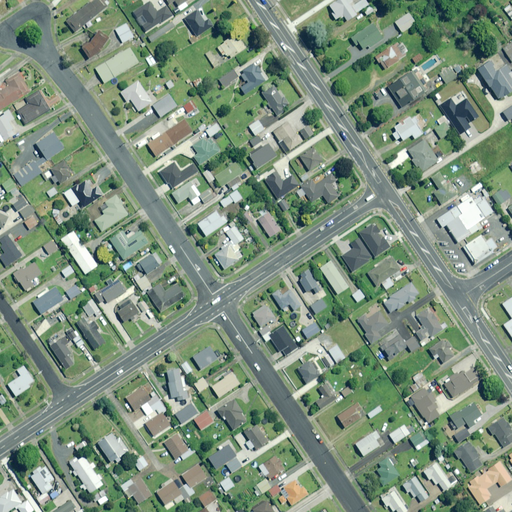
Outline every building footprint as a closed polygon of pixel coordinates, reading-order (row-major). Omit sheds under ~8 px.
[(106,0),(105,1),(103,0),(94,0),(67,22),(75,33),(91,21),(94,25),(98,22),(94,17),(109,6),(111,5),(106,0)] [(170,18),(162,8),(156,12),(147,0),(146,0),(127,14),(134,24),(141,18),(148,24),(142,31),(146,35),(170,18)] [(338,0),(330,6),(334,12),(332,13),(336,20),(343,15),(347,21),(357,15),(356,13),(369,5),(366,0),(338,0)] [(374,11),(371,6),(364,11),(367,15),(374,11)] [(205,21),(198,10),(185,19),(197,37),(214,26),(209,18),(205,21)] [(416,23),(409,13),(395,22),(402,33),(416,23)] [(384,39),(374,23),(351,38),(356,46),(359,43),(363,50),(368,46),(370,48),(384,39)] [(134,37),(127,24),(116,29),(123,43),(134,37)] [(171,24),(148,39),(152,45),(177,29),(171,24)] [(110,39),(98,31),(92,41),(82,46),(91,59),(101,52),(110,39)] [(425,40),(419,32),(414,35),(421,44),(425,40)] [(223,56),(225,55),(226,57),(229,55),(231,58),(246,48),(237,34),(217,47),(223,56)] [(407,50),(400,41),(390,48),(389,47),(376,57),(385,70),(406,55),(404,52),(407,50)] [(511,42),(503,48),(511,61),(511,42)] [(139,63),(130,48),(96,68),(105,83),(139,63)] [(219,65),(210,51),(206,53),(215,68),(219,65)] [(424,58),(420,53),(416,57),(414,54),(411,56),(416,63),(424,58)] [(156,63),(152,55),(146,58),(151,66),(156,63)] [(497,72),(490,62),(478,70),(499,100),(511,91),(511,73),(506,66),(497,72)] [(256,66),(255,63),(243,70),(245,73),(241,76),(245,82),(248,81),(249,83),(240,89),(244,96),(268,81),(258,65),(256,66)] [(457,77),(451,67),(440,75),(446,84),(457,77)] [(421,77),(416,69),(388,88),(402,108),(427,91),(419,79),(421,77)] [(239,78),(234,71),(219,80),(224,88),(239,78)] [(0,110),(30,92),(19,73),(2,83),(5,89),(0,91),(0,110)] [(201,77),(192,82),(196,90),(205,85),(201,77)] [(174,86),(171,80),(166,83),(170,89),(174,86)] [(152,102),(138,81),(121,93),(127,102),(131,99),(139,111),(152,102)] [(262,93),(268,101),(266,102),(270,108),(272,107),(278,116),(286,111),(284,108),(290,104),(286,98),(284,99),(274,86),(262,93)] [(51,110),(40,93),(27,100),(29,104),(17,111),(25,125),(51,110)] [(177,106),(170,95),(153,106),(161,117),(177,106)] [(482,121),(465,101),(455,109),(448,101),(438,109),(461,138),(482,121)] [(511,118),(511,106),(503,112),(509,120),(511,118)] [(14,119),(9,110),(4,113),(5,115),(0,117),(0,139),(2,142),(17,133),(10,121),(14,119)] [(255,136),(275,122),(270,114),(260,121),(259,120),(249,126),(255,136)] [(419,121),(415,114),(395,127),(398,131),(393,134),(397,139),(402,137),(404,140),(413,134),(415,139),(423,134),(417,123),(419,121)] [(193,132),(185,119),(148,144),(156,157),(193,132)] [(303,142),(298,134),(296,135),(288,122),(272,132),(286,153),(303,142)] [(452,132),(445,122),(435,129),(441,139),(452,132)] [(221,130),(217,123),(206,131),(211,137),(221,130)] [(314,134),(309,126),(300,132),(306,140),(314,134)] [(45,156),(48,161),(51,159),(51,158),(66,148),(55,131),(36,144),(45,156)] [(263,142),(259,135),(250,141),(254,147),(263,142)] [(207,142),(204,138),(193,146),(198,154),(194,157),(200,166),(202,164),(205,168),(211,163),(208,160),(220,151),(212,139),(207,142)] [(439,160),(425,139),(408,150),(414,159),(412,160),(417,167),(419,166),(423,172),(439,160)] [(277,156),(269,143),(250,156),(254,162),(253,163),(257,170),(277,156)] [(312,176),(320,170),(318,167),(324,162),(314,146),(299,157),(312,176)] [(48,161),(45,156),(36,162),(35,160),(14,174),(22,186),(43,172),(39,167),(48,161)] [(486,174),(477,160),(469,166),(477,179),(486,174)] [(64,161),(51,169),(42,175),(46,182),(52,178),(55,183),(59,181),(61,184),(74,176),(64,161)] [(243,172),(236,162),(215,177),(222,187),(227,183),(233,191),(239,187),(237,184),(242,180),(238,176),(243,172)] [(195,174),(190,167),(180,173),(173,165),(159,175),(170,191),(195,174)] [(215,179),(208,169),(203,173),(209,183),(215,179)] [(448,184),(441,172),(432,178),(439,190),(434,193),(442,205),(459,194),(451,182),(448,184)] [(295,190),(289,180),(283,184),(275,173),(262,182),(276,203),(295,190)] [(337,181),(332,173),(316,185),(312,179),(301,186),(302,188),(295,190),(297,192),(301,198),(306,194),(312,203),(323,196),(328,204),(339,196),(331,184),(337,181)] [(17,187),(10,178),(2,184),(8,193),(17,187)] [(92,190),(86,181),(78,186),(77,185),(64,193),(73,206),(75,205),(78,209),(83,206),(84,208),(104,195),(98,186),(92,190)] [(200,194),(191,181),(172,194),(179,204),(189,197),(194,205),(200,201),(197,196),(200,194)] [(47,200),(50,198),(58,193),(54,186),(47,191),(50,196),(46,198),(47,200)] [(216,195),(211,188),(199,196),(204,203),(216,195)] [(511,197),(505,188),(493,196),(499,206),(511,197)] [(243,198),(237,190),(221,202),(225,208),(234,201),(236,203),(243,198)] [(124,203),(118,194),(106,202),(109,207),(103,211),(105,214),(95,221),(102,232),(129,214),(122,204),(124,203)] [(12,204),(18,212),(19,211),(25,220),(35,213),(24,196),(12,204)] [(472,203),(467,196),(439,216),(458,243),(482,227),(477,220),(492,210),(482,196),(472,203)] [(291,208),(286,199),(279,203),(284,212),(291,208)] [(221,217),(217,211),(198,224),(206,236),(228,222),(223,215),(221,217)] [(0,227),(4,231),(8,217),(0,213),(0,212),(0,227)] [(253,221),(247,212),(242,216),(247,225),(253,221)] [(281,231),(269,213),(258,219),(270,238),(281,231)] [(39,224),(33,216),(25,222),(30,230),(39,224)] [(63,222),(59,216),(55,218),(59,225),(63,222)] [(229,224),(232,229),(227,232),(235,245),(244,239),(235,226),(237,224),(235,220),(229,224)] [(389,250),(375,225),(359,234),(373,258),(389,250)] [(150,243),(141,230),(130,238),(125,231),(111,240),(124,260),(150,243)] [(97,266),(74,231),(62,239),(86,274),(97,266)] [(485,240),(480,233),(462,246),(473,263),(497,246),(490,237),(485,240)] [(22,256),(8,235),(0,241),(0,244),(5,253),(0,256),(0,257),(6,266),(22,256)] [(253,236),(248,239),(253,245),(257,242),(253,236)] [(373,258),(360,237),(350,244),(355,252),(345,259),(353,271),(373,258)] [(59,249),(53,240),(44,246),(50,255),(59,249)] [(222,247),(223,249),(215,255),(225,270),(243,257),(239,250),(238,251),(231,241),(222,247)] [(162,261),(157,255),(154,257),(152,255),(137,265),(141,272),(144,270),(148,275),(160,266),(158,264),(162,261)] [(401,270),(393,257),(368,273),(377,286),(382,283),(386,290),(394,284),(390,277),(401,270)] [(349,287),(331,261),(320,268),(338,294),(349,287)] [(42,274),(36,262),(14,274),(19,282),(20,282),(25,290),(34,286),(31,280),(42,274)] [(56,265),(50,269),(53,274),(59,269),(56,265)] [(74,272),(70,266),(62,271),(66,277),(74,272)] [(315,294),(324,290),(320,282),(317,283),(309,268),(300,272),(302,275),(300,282),(306,293),(313,290),(315,294)] [(151,285),(145,276),(137,281),(143,291),(151,285)] [(108,303),(115,298),(117,303),(124,299),(121,294),(127,291),(119,279),(95,294),(101,303),(106,300),(108,303)] [(410,303),(417,298),(416,297),(419,294),(411,282),(384,303),(391,313),(397,308),(398,310),(405,305),(404,304),(408,301),(409,302),(410,303)] [(166,292),(160,284),(147,292),(161,313),(186,296),(178,284),(166,292)] [(71,299),(81,293),(86,290),(84,286),(79,289),(76,285),(66,291),(71,299)] [(98,288),(95,285),(89,290),(92,293),(98,288)] [(37,295),(39,299),(34,302),(41,315),(64,300),(56,288),(45,295),(43,291),(37,295)] [(302,306),(291,290),(282,295),(279,290),(272,294),(282,309),(290,304),(294,311),(302,306)] [(365,297),(360,290),(352,295),(358,302),(365,297)] [(511,297),(503,304),(511,317),(511,319),(504,325),(511,336),(511,297)] [(124,322),(130,319),(132,322),(135,319),(134,317),(139,313),(131,299),(119,306),(121,309),(117,311),(124,322)] [(327,307),(322,299),(311,306),(316,314),(327,307)] [(102,313),(92,300),(82,306),(89,317),(95,313),(97,316),(102,313)] [(149,308),(143,300),(138,304),(144,312),(149,308)] [(252,314),(260,328),(271,322),(272,324),(278,321),(268,304),(252,314)] [(420,343),(423,347),(427,344),(425,340),(430,337),(432,340),(435,338),(434,337),(449,328),(446,322),(441,325),(429,306),(416,315),(423,327),(415,332),(421,342),(420,343)] [(365,334),(372,345),(382,338),(378,332),(390,325),(381,310),(370,317),(368,314),(357,320),(360,325),(361,324),(366,333),(365,334)] [(57,317),(50,322),(53,326),(60,322),(57,317)] [(89,325),(84,318),(77,323),(94,350),(105,343),(97,329),(99,328),(95,321),(89,325)] [(307,339),(321,331),(323,334),(326,332),(324,328),(321,330),(316,322),(303,330),(307,339)] [(269,325),(259,331),(262,335),(271,330),(269,325)] [(283,326),(271,334),(270,332),(263,337),(266,342),(271,339),(280,352),(282,350),(286,356),(298,348),(283,326)] [(84,343),(73,328),(66,332),(72,340),(73,339),(79,347),(84,343)] [(405,342),(397,331),(378,343),(390,361),(396,357),(395,355),(408,347),(412,352),(420,346),(414,336),(405,342)] [(46,340),(51,346),(66,369),(74,364),(68,356),(71,354),(65,345),(69,342),(65,336),(56,343),(51,337),(46,340)] [(456,356),(445,339),(429,349),(435,359),(439,357),(444,364),(456,356)] [(346,358),(338,345),(329,350),(337,363),(346,358)] [(213,352),(210,347),(193,357),(201,370),(222,357),(217,350),(213,352)] [(315,369),(310,361),(298,369),(308,383),(321,374),(317,368),(315,369)] [(192,370),(187,362),(181,365),(187,374),(192,370)] [(34,381),(24,366),(18,370),(21,376),(8,385),(16,396),(30,387),(29,385),(34,381)] [(179,367),(167,370),(169,382),(168,382),(172,398),(177,397),(178,401),(189,398),(187,390),(184,391),(179,367)] [(482,379),(475,367),(465,374),(463,369),(445,380),(447,383),(445,384),(453,398),(474,386),(473,385),(482,379)] [(240,383),(233,372),(212,387),(220,398),(240,383)] [(423,376),(420,373),(413,378),(416,382),(423,376)] [(209,386),(203,377),(194,384),(200,392),(209,386)] [(323,396),(315,402),(321,410),(338,398),(326,382),(318,388),(323,396)] [(419,388),(416,383),(411,386),(414,391),(419,388)] [(356,385),(351,389),(349,387),(342,392),(345,397),(353,392),(353,393),(359,389),(356,385)] [(152,400),(143,387),(126,398),(135,411),(152,400)] [(429,394),(424,387),(410,398),(428,424),(440,415),(436,410),(439,408),(435,402),(437,401),(431,393),(429,394)] [(153,400),(148,404),(153,412),(155,415),(145,422),(154,437),(171,426),(163,413),(167,410),(157,395),(154,391),(151,393),(154,397),(151,398),(153,400)] [(226,419),(231,427),(226,431),(229,435),(234,432),(233,430),(248,421),(234,400),(218,411),(224,420),(226,419)] [(199,413),(192,403),(175,414),(182,424),(199,413)] [(461,412),(460,412),(467,423),(470,429),(476,425),(474,421),(483,416),(475,403),(461,412)] [(361,418),(353,406),(338,416),(346,428),(361,418)] [(382,410),(380,406),(368,414),(371,418),(382,410)] [(214,422),(206,411),(194,420),(202,430),(214,422)] [(460,412),(459,411),(450,417),(453,422),(451,424),(455,431),(467,423),(460,412)] [(511,433),(511,429),(504,418),(488,428),(493,435),(495,434),(504,448),(511,442),(511,434),(511,433)] [(263,426),(259,428),(257,425),(245,433),(250,440),(246,443),(250,449),(254,447),(256,450),(268,442),(263,434),(266,432),(263,426)] [(410,433),(404,425),(389,435),(395,443),(410,433)] [(471,435),(466,427),(454,435),(459,443),(471,435)] [(380,437),(376,431),(356,444),(363,456),(380,446),(376,440),(380,437)] [(429,443),(421,431),(410,439),(418,450),(429,443)] [(117,440),(113,433),(98,443),(111,462),(129,451),(120,438),(117,440)] [(192,455),(178,434),(164,443),(175,459),(181,456),(183,460),(192,455)] [(239,449),(231,436),(221,443),(225,448),(229,445),(234,452),(239,449)] [(88,445),(85,441),(76,448),(79,452),(88,445)] [(480,457),(470,442),(454,452),(459,459),(461,458),(471,473),(483,465),(478,458),(480,457)] [(442,454),(437,458),(440,463),(445,460),(442,454)] [(99,474),(97,476),(92,469),(96,466),(93,463),(90,465),(84,456),(78,461),(76,458),(70,463),(75,471),(73,472),(76,476),(78,474),(84,484),(81,486),(84,490),(87,488),(90,493),(103,485),(100,480),(102,478),(99,474)] [(149,465),(143,456),(134,462),(140,471),(149,465)] [(285,470),(277,456),(259,466),(264,476),(267,474),(269,479),(285,470)] [(243,466),(237,458),(226,464),(232,473),(243,466)] [(400,476),(388,458),(379,464),(382,468),(377,471),(382,477),(379,479),(383,487),(400,476)] [(418,464),(414,458),(408,463),(412,468),(418,464)] [(453,474),(448,478),(436,462),(423,471),(429,480),(432,478),(436,485),(439,483),(444,491),(452,485),(458,481),(453,474)] [(467,484),(481,505),(483,508),(487,505),(484,502),(492,497),(487,489),(498,482),(501,487),(511,479),(500,462),(489,469),(490,471),(486,473),(484,468),(480,470),(483,475),(479,478),(478,477),(467,484)] [(208,477),(200,464),(183,476),(191,489),(208,477)] [(54,479),(46,466),(41,469),(40,467),(29,474),(43,494),(53,487),(49,483),(54,479)] [(429,497),(415,476),(402,484),(408,493),(410,491),(414,498),(417,496),(421,502),(429,497)] [(215,487),(221,495),(228,490),(230,492),(234,490),(232,487),(236,485),(230,477),(215,487)] [(178,488),(174,482),(171,478),(162,484),(165,488),(157,493),(166,505),(174,500),(177,504),(185,499),(194,494),(186,483),(178,488)] [(152,496),(141,479),(134,484),(131,479),(121,486),(129,498),(133,496),(139,504),(152,496)] [(272,488),(266,479),(257,485),(263,494),(272,488)] [(301,488),(296,480),(284,488),(289,496),(286,498),(284,495),(279,499),(283,504),(288,500),(292,506),(309,494),(304,486),(301,488)] [(281,491),(277,485),(268,491),(272,498),(281,491)] [(0,511),(7,511),(14,508),(16,510),(19,509),(20,511),(31,511),(34,510),(28,500),(22,504),(13,489),(0,497),(0,511)] [(406,504),(404,505),(394,490),(382,499),(387,507),(389,505),(393,511),(396,509),(397,511),(406,511),(408,511),(407,510),(409,508),(406,504)] [(216,499),(210,491),(199,498),(205,507),(216,499)] [(102,498),(98,492),(92,496),(95,502),(102,498)] [(51,499),(47,493),(37,498),(41,504),(51,499)] [(69,511),(76,508),(71,500),(53,511),(69,511)] [(274,511),(267,500),(253,510),(254,511),(274,511)]
